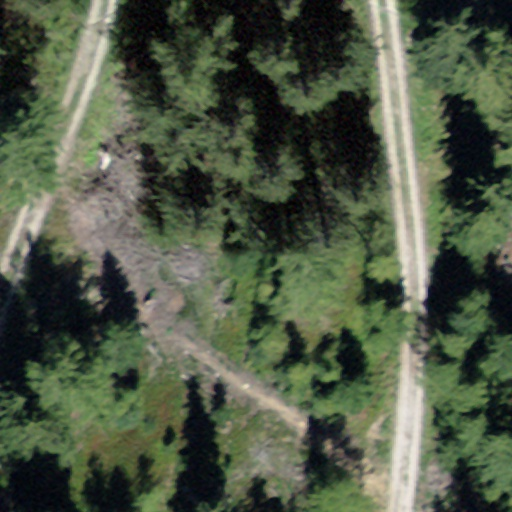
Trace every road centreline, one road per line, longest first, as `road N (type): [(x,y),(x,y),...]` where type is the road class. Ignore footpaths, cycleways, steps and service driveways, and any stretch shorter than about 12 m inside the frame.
road 1 (track): [(400,511),(417,373),(411,228),(395,69),(377,0)]
road 2 (track): [(100,0),(86,69),(0,296)]
